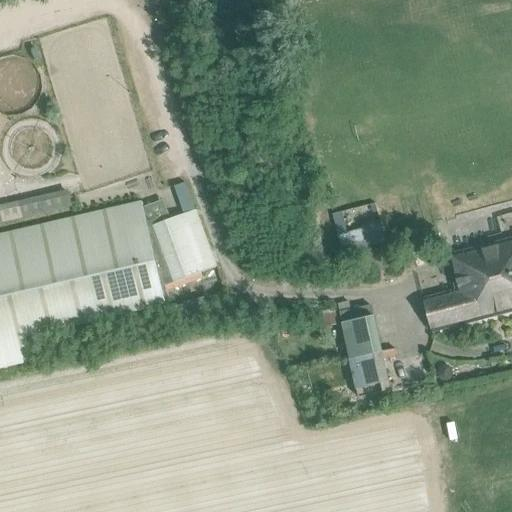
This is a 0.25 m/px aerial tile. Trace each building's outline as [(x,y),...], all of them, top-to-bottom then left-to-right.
[(173,187),(184,216),(197,211),(186,182),(173,187)] [(68,190),(0,206),(0,224),(72,207),(68,190)] [(166,306),(164,295),(203,280),(200,274),(218,267),(197,211),(184,216),(153,227),(153,221),(147,222),(142,202),(0,235),(0,368),(30,362),(24,338),(166,306)] [(343,235),(337,236),(342,257),(351,255),(367,251),(366,249),(386,244),(380,222),(361,227),(361,230),(343,235)] [(452,274),(455,290),(424,299),(432,332),(511,313),(511,239),(452,255),(456,273),(452,274)] [(205,298),(184,305),(187,318),(188,321),(210,315),(205,298)] [(371,307),(339,314),(358,398),(390,391),(383,359),(398,356),(396,349),(381,352),(373,317),(371,307)] [(335,314),(322,317),(325,328),(338,325),(335,314)] [(342,366),(331,369),(334,380),(344,378),(342,366)] [(322,367),(310,370),(313,382),(325,380),(322,367)]
